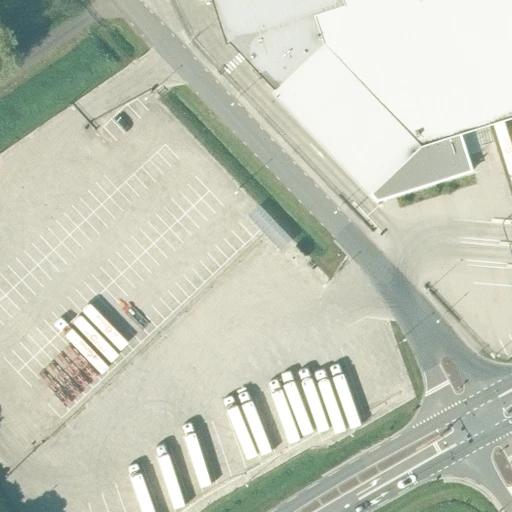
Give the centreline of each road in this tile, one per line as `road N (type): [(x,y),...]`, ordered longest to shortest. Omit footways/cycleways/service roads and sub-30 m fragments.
road 1 (unclassified): [(432,339),(127,0)]
road 2 (unknown): [(186,0),(258,84),(403,225),(407,233),(380,273)]
road 3 (secondary): [(451,414),(283,511)]
road 4 (secondary): [(350,511),(472,444)]
